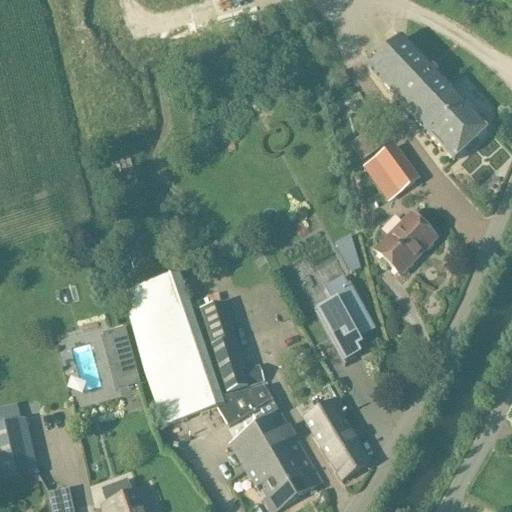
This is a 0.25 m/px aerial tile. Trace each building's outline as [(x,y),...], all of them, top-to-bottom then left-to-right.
[(368,74),(418,126),(453,94),(402,41),(368,74)] [(453,94),(418,126),(454,164),(488,131),(485,128),(487,125),(481,119),(478,121),(453,94)] [(361,111),(359,107),(356,104),(351,105),(349,110),(350,114),(355,116),(359,114),(361,111)] [(374,164),(398,196),(418,182),(394,149),(374,164)] [(399,278),(435,242),(411,218),(375,254),(399,278)] [(332,245),(345,278),(360,272),(347,239),(332,245)] [(224,410),(221,402),(221,401),(178,277),(122,297),(144,376),(145,376),(165,431),(217,413),(224,410)] [(375,332),(349,285),(346,286),(343,280),(323,291),(330,304),(314,313),(344,369),(345,368),(344,366),(360,357),(353,344),(375,332)] [(259,370),(245,374),(224,306),(199,314),(225,398),(247,391),(247,390),(263,385),(259,370)] [(120,333),(101,338),(115,392),(134,387),(120,333)] [(217,413),(236,444),(280,417),(264,390),(221,401),(221,402),(224,410),(217,413)] [(336,403),(315,415),(313,412),(306,421),(303,423),(341,485),(369,467),(340,420),(345,417),(336,403)] [(278,511),(322,485),(280,417),(236,444),(229,448),(267,511),(278,511)] [(0,427),(0,485),(37,477),(25,422),(0,427)] [(99,510),(99,511),(155,511),(147,491),(99,510)] [(48,500),(50,511),(73,511),(70,495),(48,500)]
